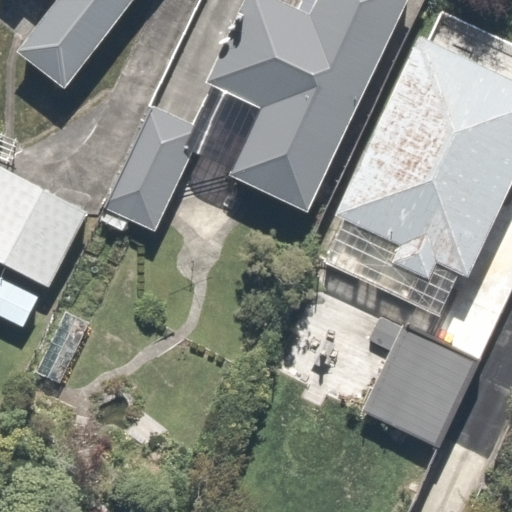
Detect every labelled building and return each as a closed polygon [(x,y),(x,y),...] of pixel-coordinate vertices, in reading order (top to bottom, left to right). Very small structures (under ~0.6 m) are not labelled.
[(58,0),(59,0),(25,46),(75,84),(137,0),(58,0)] [(322,213),(421,0),(326,0),(319,15),(286,0),(245,0),(212,72),(270,100),(236,173),(322,213)] [(511,197),(511,36),(441,3),(321,259),(454,321),(511,197)] [(215,120),(158,97),(113,207),(170,230),(215,120)] [(5,163),(0,171),(0,264),(9,269),(0,285),(0,310),(35,329),(97,212),(5,163)] [(499,352),(415,312),(368,411),(439,445),(412,511),(460,511),(484,454),(456,443),(499,352)]
